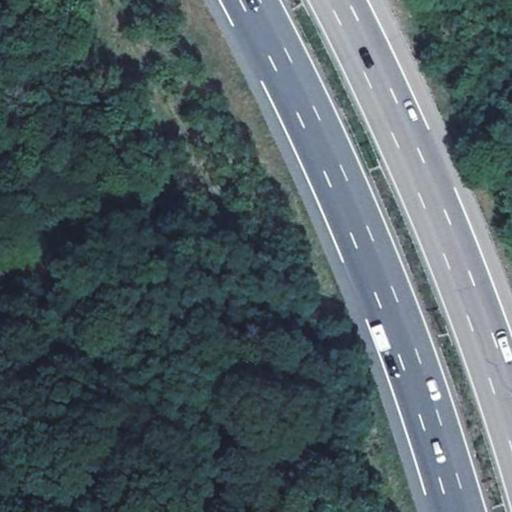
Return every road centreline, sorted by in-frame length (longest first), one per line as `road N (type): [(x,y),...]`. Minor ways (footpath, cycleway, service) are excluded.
road 1 (motorway): [(250,0),(368,255),(459,511)]
road 2 (motorway): [(511,417),(453,254),(337,0)]
